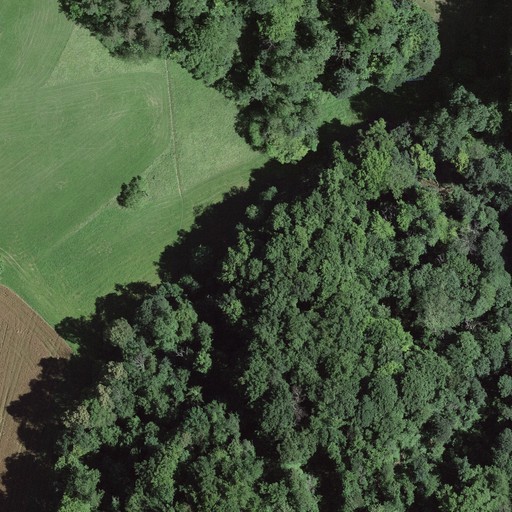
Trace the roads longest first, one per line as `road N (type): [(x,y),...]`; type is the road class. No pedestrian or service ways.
road 1 (track): [(509,77),(363,169),(194,305)]
road 2 (track): [(194,305),(104,385),(77,439),(63,511)]
